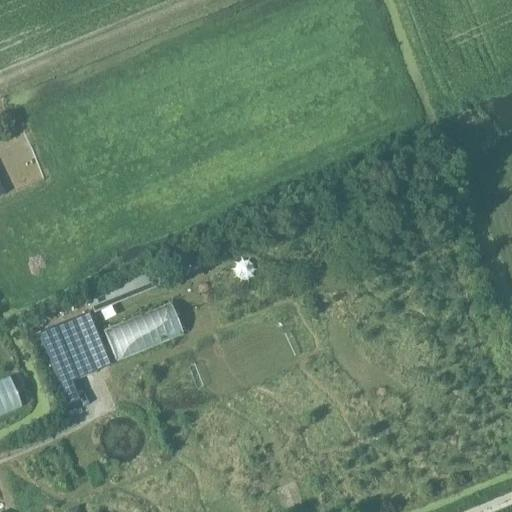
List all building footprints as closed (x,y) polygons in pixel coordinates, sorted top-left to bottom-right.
[(79,402),(71,383),(109,367),(88,315),(36,337),(65,408),(79,402)] [(264,421),(300,407),(266,317),(230,330),(264,421)] [(212,360),(225,356),(218,335),(205,339),(212,360)] [(191,346),(142,362),(173,458),(193,451),(192,448),(222,438),(191,346)] [(0,418),(22,411),(11,378),(0,382),(0,418)] [(271,429),(299,511),(327,511),(339,508),(308,417),(271,429)] [(253,511),(230,446),(206,455),(226,511),(253,511)]
